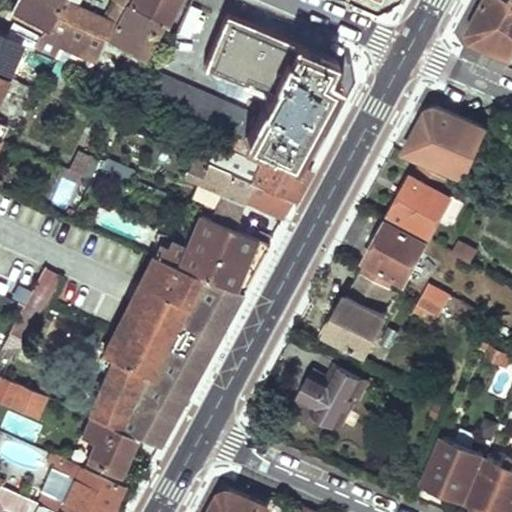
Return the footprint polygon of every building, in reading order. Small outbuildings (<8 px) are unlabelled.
[(18,0),(13,12),(49,28),(52,27),(64,0),(18,0)] [(37,37),(32,47),(91,73),(110,38),(118,21),(102,15),(64,0),(52,27),(49,28),(38,35),(37,37)] [(109,0),(102,15),(118,21),(128,3),(129,0),(109,0)] [(132,0),(130,4),(128,3),(118,21),(110,38),(146,57),(165,23),(170,24),(181,0),(132,0)] [(511,0),(485,0),(470,29),(475,39),(487,44),(486,50),(510,60),(511,56),(511,0)] [(154,71),(142,95),(254,143),(297,162),(337,82),(332,62),(229,20),(209,65),(238,77),(242,70),(280,87),(264,118),(154,71)] [(10,24),(5,36),(22,43),(32,47),(37,37),(10,24)] [(0,72),(8,76),(22,43),(5,36),(0,33),(0,72)] [(0,138),(0,139),(6,124),(0,121),(0,91),(3,85),(22,93),(27,84),(8,76),(0,72),(0,138)] [(427,108),(404,150),(464,175),(485,127),(434,105),(427,108)] [(127,128),(120,125),(115,135),(121,138),(127,128)] [(254,143),(248,157),(261,163),(250,181),(292,200),(302,182),(310,168),(297,162),(254,143)] [(71,168),(90,173),(95,155),(77,149),(71,168)] [(215,150),(209,164),(221,169),(227,155),(215,150)] [(109,156),(103,167),(129,179),(134,168),(109,156)] [(410,174),(389,212),(429,235),(439,218),(446,222),(448,216),(442,212),(451,196),(441,190),(448,177),(421,161),(413,175),(410,174)] [(209,164),(201,181),(283,217),(292,200),(250,181),(221,169),(209,164)] [(61,178),(52,200),(67,206),(76,184),(61,178)] [(216,204),(210,217),(234,227),(240,214),(216,204)] [(38,213),(33,224),(39,226),(44,216),(38,213)] [(152,252),(243,290),(256,267),(269,242),(234,227),(210,217),(198,213),(185,245),(171,239),(168,247),(156,242),(152,252)] [(367,258),(360,271),(389,287),(396,275),(404,279),(427,239),(387,218),(365,257),(367,258)] [(457,241),(452,250),(470,260),(476,250),(457,241)] [(147,288),(140,305),(216,339),(228,318),(243,290),(152,252),(149,251),(134,281),(147,288)] [(47,264),(37,281),(52,287),(61,270),(47,264)] [(345,293),(325,331),(366,351),(387,312),(382,310),(393,289),(389,287),(360,271),(348,294),(345,293)] [(28,299),(26,302),(41,309),(52,287),(37,281),(28,299)] [(134,281),(126,299),(140,305),(147,288),(134,281)] [(429,282),(418,303),(435,313),(440,315),(451,295),(429,282)] [(21,295),(18,302),(25,305),(26,302),(28,299),(21,295)] [(126,299),(102,351),(116,357),(140,305),(126,299)] [(18,302),(14,307),(22,310),(25,305),(18,302)] [(22,310),(20,313),(34,320),(41,309),(26,302),(25,305),(22,310)] [(418,303),(412,312),(430,322),(435,313),(418,303)] [(116,357),(114,361),(186,393),(200,368),(216,339),(140,305),(116,357)] [(480,337),(477,343),(486,348),(484,352),(502,362),(507,352),(480,337)] [(114,361),(90,413),(92,414),(93,415),(138,435),(158,444),(171,422),(186,393),(114,361)] [(313,371),(300,397),(314,405),(311,409),(338,422),(351,399),(355,400),(365,380),(335,364),(327,378),(313,371)] [(2,375),(0,378),(0,398),(27,412),(32,401),(36,403),(37,402),(44,404),(41,409),(66,420),(73,406),(2,375)] [(32,401),(27,412),(38,416),(41,409),(44,404),(37,402),(36,403),(32,401)] [(97,432),(86,458),(122,473),(138,435),(93,415),(87,428),(97,432)] [(444,435),(424,480),(462,496),(482,451),(444,435)] [(39,490),(33,503),(39,505),(53,511),(107,511),(121,484),(47,452),(44,459),(55,463),(53,468),(74,477),(64,500),(39,490)] [(511,465),(488,455),(468,499),(495,511),(510,511),(511,509),(511,465)] [(217,494),(207,511),(269,511),(272,508),(227,488),(217,494)]
